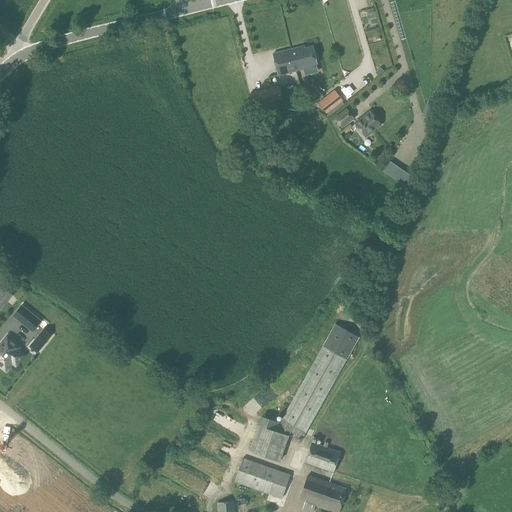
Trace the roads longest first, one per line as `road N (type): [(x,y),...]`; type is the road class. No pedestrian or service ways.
road 1 (tertiary): [(12,60),(190,7)]
road 2 (unclassified): [(146,511),(114,496),(0,403)]
